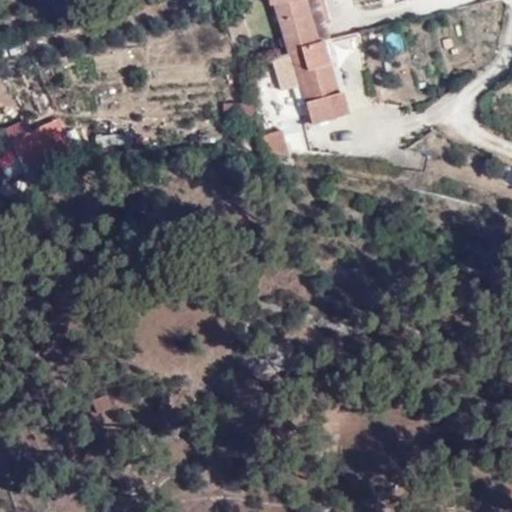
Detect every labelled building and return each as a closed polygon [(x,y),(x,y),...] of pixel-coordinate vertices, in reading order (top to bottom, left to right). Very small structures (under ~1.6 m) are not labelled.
[(274,0),(290,55),(328,46),(316,0),(274,0)] [(415,4),(413,0),(391,0),(394,9),(415,4)] [(290,55),(298,86),(308,125),(344,114),(328,46),(290,55)] [(290,55),(268,61),(276,91),(298,86),(290,55)] [(80,122),(66,125),(70,140),(84,137),(80,122)] [(56,135),(24,151),(29,162),(61,146),(56,135)] [(262,154),(267,167),(292,169),(285,145),(262,154)]
